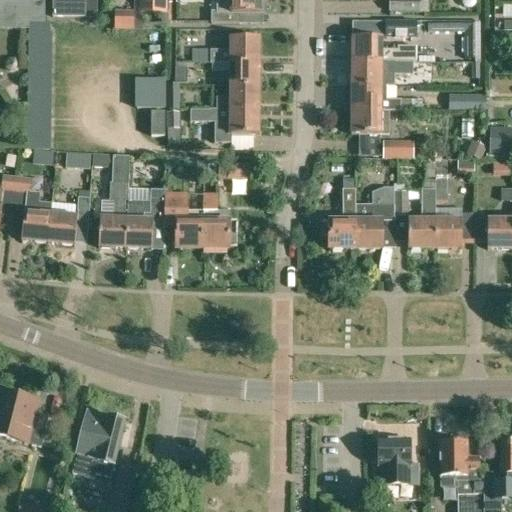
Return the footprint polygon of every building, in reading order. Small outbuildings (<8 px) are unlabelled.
[(0,0),(0,30),(29,31),(29,23),(45,23),(44,0),(0,0)] [(52,0),(52,18),(85,19),(85,0),(52,0)] [(85,0),(85,19),(97,19),(97,0),(85,0)] [(138,0),(138,11),(168,12),(168,0),(138,0)] [(216,0),(216,12),(212,12),(212,23),(240,24),(240,13),(260,13),(260,0),(216,0)] [(389,0),(388,13),(420,14),(420,13),(428,13),(428,0),(389,0)] [(466,9),(470,9),(474,7),(475,4),(476,0),(475,0),(461,0),(461,4),(463,7),(466,9)] [(114,31),(133,31),(134,13),(114,13),(114,31)] [(385,40),(416,40),(416,22),(385,22),(385,40)] [(29,23),(29,31),(29,34),(49,34),(49,23),(45,23),(29,23)] [(465,35),(465,60),(480,60),(480,24),(453,24),(453,25),(431,25),(431,35),(452,35),(465,35)] [(29,34),(29,44),(52,44),(52,34),(49,34),(29,34)] [(231,61),(260,61),(260,37),(231,37),(231,51),(210,51),(192,50),(192,63),(211,63),(211,64),(231,64),(231,61)] [(353,39),(353,63),(416,64),(416,47),(398,47),(398,51),(382,51),(382,39),(353,39)] [(29,44),(29,55),(52,55),(52,44),(29,44)] [(167,59),(165,46),(148,49),(150,62),(167,59)] [(29,55),(29,65),(52,66),(52,55),(29,55)] [(231,86),(260,86),(260,61),(231,61),(231,64),(231,86)] [(353,63),(353,87),(382,88),(382,76),(400,76),(400,77),(422,77),(422,65),(416,64),(353,63)] [(175,84),(179,84),(187,84),(188,64),(176,64),(175,84)] [(471,79),(479,79),(479,64),(471,64),(471,79)] [(29,65),(29,76),(51,76),(52,66),(29,65)] [(29,87),(51,87),(51,76),(29,76),(29,87)] [(136,80),(136,95),(165,95),(165,80),(136,80)] [(167,112),(179,112),(179,85),(167,85),(167,112)] [(217,110),(260,109),(260,86),(231,86),(231,98),(217,98),(217,110)] [(29,87),(28,97),(51,97),(51,87),(29,87)] [(353,87),(353,112),(382,112),(390,112),(401,113),(401,101),(387,101),(387,88),(382,88),(353,87)] [(136,95),(136,110),(166,110),(165,95),(136,95)] [(24,104),(25,108),(51,108),(51,97),(28,97),(28,104),(24,104)] [(458,111),(486,111),(486,97),(458,97),(458,111)] [(8,114),(20,114),(21,105),(8,104),(8,114)] [(24,108),(24,118),(51,119),(51,108),(25,108),(24,108)] [(214,145),(231,145),(232,135),(260,135),(260,109),(217,110),(217,111),(190,110),(190,124),(214,124),(214,145)] [(151,112),(151,136),(165,136),(164,111),(151,112)] [(382,112),(353,112),(352,136),(389,137),(390,112),(382,112)] [(178,130),(178,113),(167,114),(167,130),(178,130)] [(24,118),(24,129),(51,129),(51,119),(24,118)] [(24,129),(24,140),(51,140),(51,129),(24,129)] [(490,156),(511,156),(511,130),(490,130),(490,156)] [(24,140),(24,150),(51,150),(51,140),(24,140)] [(467,155),(480,161),(485,149),(472,144),(467,155)] [(382,145),(383,160),(413,160),(413,145),(382,145)] [(92,168),(108,169),(109,156),(92,155),(92,168)] [(67,156),(66,170),(75,170),(75,156),(67,156)] [(99,250),(126,251),(127,220),(128,185),(127,185),(128,176),(129,159),(112,157),(111,185),(110,184),(109,203),(113,203),(113,219),(100,219),(99,250)] [(446,180),(446,161),(434,161),(434,181),(434,202),(448,202),(448,181),(446,180)] [(191,178),(203,178),(203,163),(191,163),(191,178)] [(457,176),(474,176),(474,163),(457,163),(457,176)] [(221,164),(220,180),(250,181),(251,167),(221,164)] [(6,204),(13,205),(16,179),(2,177),(1,185),(0,184),(0,218),(3,191),(8,191),(6,204)] [(21,242),(48,244),(51,214),(52,205),(39,204),(40,195),(29,194),(31,181),(16,179),(13,205),(12,218),(10,236),(22,237),(21,242)] [(407,250),(434,250),(434,221),(434,202),(434,181),(425,181),(425,184),(423,184),(423,191),(421,191),(421,221),(407,221),(407,250)] [(500,203),(511,202),(511,190),(500,190),(500,203)] [(164,221),(164,195),(164,191),(151,191),(150,221),(155,221),(164,221)] [(321,223),(321,237),(328,237),(329,250),(354,249),(354,221),(356,221),(356,207),(356,191),(342,191),(341,221),(328,221),(328,223),(321,223)] [(395,193),(395,217),(409,217),(409,193),(395,193)] [(177,250),(202,250),(202,213),(188,213),(188,195),(164,195),(164,221),(164,230),(177,230),(177,250)] [(202,250),(229,250),(229,248),(237,248),(237,222),(229,222),(229,212),(218,212),(217,195),(202,195),(202,213),(202,250)] [(89,200),(77,199),(76,213),(88,214),(89,200)] [(354,221),(354,249),(381,249),(380,222),(395,221),(395,206),(356,206),(356,207),(356,221),(354,221)] [(48,244),(75,247),(76,237),(78,216),(51,214),(48,244)] [(126,251),(154,252),(155,221),(127,220),(126,251)] [(486,250),(511,250),(511,220),(487,221),(486,250)] [(434,250),(460,250),(460,221),(434,221),(434,250)] [(0,402),(0,438),(41,449),(48,418),(31,414),(34,401),(2,393),(0,402)] [(108,425),(86,419),(77,455),(72,475),(93,481),(95,475),(110,479),(113,467),(124,424),(109,420),(108,425)] [(484,511),(500,511),(500,502),(511,502),(511,439),(507,439),(505,442),(500,442),(500,474),(491,474),(491,482),(484,482),(484,511)] [(457,511),(484,511),(484,482),(479,482),(479,460),(466,460),(466,443),(452,443),(451,440),(446,440),(444,443),(440,443),(440,479),(441,479),(441,489),(457,489),(457,511)] [(382,468),(382,487),(418,486),(418,466),(410,467),(410,442),(378,442),(378,468),(382,468)] [(121,465),(113,496),(108,511),(124,511),(135,469),(121,465)] [(51,498),(60,474),(48,469),(39,493),(51,498)]
